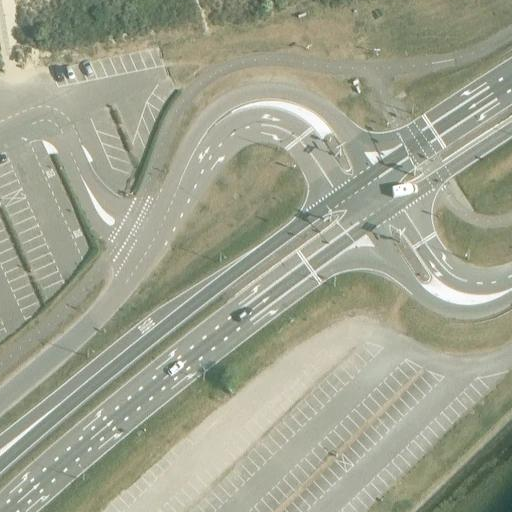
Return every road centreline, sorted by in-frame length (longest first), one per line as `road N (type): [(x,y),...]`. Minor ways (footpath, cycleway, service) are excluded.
road 1 (unclassified): [(358,184),(307,117),(263,105),(232,114),(205,137),(122,290),(0,405)]
road 2 (primary): [(9,511),(182,363),(381,220)]
road 3 (primary): [(358,184),(178,314),(0,465)]
road 4 (primary): [(511,80),(358,184)]
road 5 (tertiary): [(381,220),(440,292),(478,298),(511,288)]
road 6 (primary): [(381,220),(511,128)]
